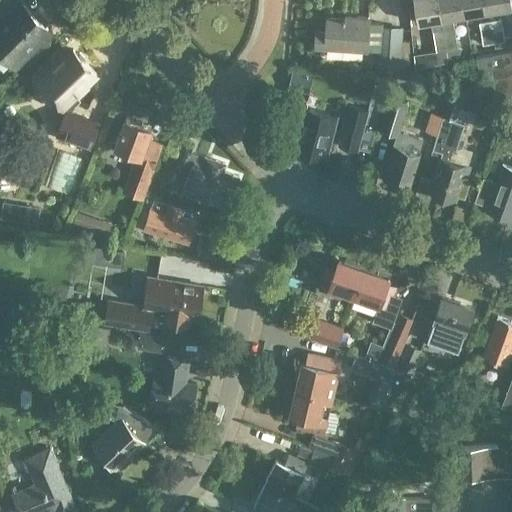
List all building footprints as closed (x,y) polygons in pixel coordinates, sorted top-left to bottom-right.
[(413,0),(418,23),(442,19),(438,0),(413,0)] [(462,0),(438,0),(442,19),(465,15),(462,0)] [(486,0),(462,0),(465,15),(489,11),(486,0)] [(511,4),(511,0),(486,0),(489,11),(511,7),(511,4)] [(36,12),(33,15),(23,5),(1,27),(0,26),(0,52),(13,66),(25,54),(28,57),(38,47),(35,44),(48,30),(45,27),(48,25),(48,20),(40,12),(36,12)] [(345,16),(342,16),(342,18),(327,17),(326,32),(317,31),(316,47),(367,50),(369,18),(345,17),(345,16)] [(501,19),(490,21),(494,42),(505,40),(501,19)] [(483,44),(494,42),(490,21),(479,23),(483,44)] [(379,25),(377,66),(399,67),(402,26),(379,25)] [(454,27),(443,28),(447,50),(458,48),(454,27)] [(433,30),(436,52),(447,50),(443,28),(433,30)] [(57,102),(66,111),(57,136),(91,148),(100,124),(72,113),(75,104),(71,100),(97,75),(74,50),(39,83),(45,89),(44,90),(43,92),(44,97),(49,102),(53,103),(56,102),(57,102)] [(476,57),(479,70),(491,67),(511,63),(511,54),(511,50),(476,57)] [(511,75),(511,63),(491,67),(493,79),(511,75)] [(437,69),(434,79),(448,84),(452,73),(437,69)] [(437,135),(459,141),(460,137),(464,123),(455,121),(469,75),(457,71),(443,116),(437,135)] [(351,107),(341,143),(369,151),(388,79),(376,75),(366,112),(351,107)] [(511,87),(511,75),(493,79),(495,90),(511,87)] [(497,102),(511,98),(511,87),(495,90),(497,102)] [(379,128),(398,134),(408,104),(389,98),(379,128)] [(336,117),(305,109),(294,150),(325,159),(336,117)] [(140,157),(139,161),(136,160),(124,193),(142,200),(162,146),(147,140),(151,129),(126,119),(116,148),(140,157)] [(422,139),(401,133),(399,139),(396,138),(384,179),(411,187),(421,154),(418,154),(422,139)] [(465,139),(460,137),(459,141),(437,135),(431,155),(440,158),(430,190),(429,193),(449,199),(452,197),(455,198),(456,195),(465,198),(470,183),(465,181),(469,167),(467,166),(472,150),(462,147),(465,139)] [(225,164),(205,157),(204,160),(188,155),(184,165),(191,168),(182,193),(227,209),(239,177),(222,171),(225,164)] [(511,168),(502,165),(486,211),(511,219),(511,168)] [(145,230),(187,243),(194,222),(181,218),(183,210),(154,201),(145,230)] [(91,218),(77,213),(71,228),(86,233),(91,218)] [(320,285),(354,297),(364,269),(339,260),(336,269),(327,266),(320,285)] [(389,278),(364,269),(354,297),(351,307),(376,316),(378,311),(390,315),(394,304),(390,303),(395,290),(386,287),(389,278)] [(188,326),(190,316),(198,317),(203,286),(147,277),(142,308),(110,303),(108,319),(149,325),(149,324),(164,327),(164,322),(188,326)] [(466,329),(473,308),(442,297),(428,337),(457,348),(464,328),(466,329)] [(290,331),(336,347),(344,326),(297,310),(290,331)] [(399,312),(379,360),(395,367),(415,318),(399,312)] [(511,322),(498,317),(483,358),(507,366),(510,361),(511,361),(511,322)] [(167,337),(142,333),(139,349),(165,352),(167,337)] [(408,344),(397,367),(411,373),(421,351),(408,344)] [(394,369),(356,355),(350,369),(389,383),(394,369)] [(301,363),(295,389),(325,396),(324,397),(332,399),(341,362),(313,356),(311,366),(301,363)] [(161,379),(156,379),(152,407),(192,413),(196,384),(186,383),(189,360),(164,357),(161,379)] [(298,418),(296,427),(324,433),(332,399),(324,397),(325,396),(295,389),(289,416),(298,418)] [(95,447),(115,468),(127,456),(130,459),(148,442),(143,437),(155,426),(124,406),(115,414),(122,422),(95,447)] [(339,444),(313,435),(309,446),(313,448),(336,456),(348,462),(348,460),(358,465),(362,455),(339,444)] [(57,511),(71,511),(76,510),(50,449),(25,459),(36,484),(13,494),(20,511),(49,511),(56,509),(57,511)] [(455,481),(500,479),(498,449),(454,451),(455,481)] [(289,455),(284,464),(276,460),(264,484),(291,497),(307,464),(289,455)] [(348,462),(336,456),(330,467),(342,473),(344,469),(355,475),(359,467),(348,462)] [(264,484),(253,508),(260,511),(284,511),(291,497),(264,484)] [(435,511),(435,498),(370,501),(370,511),(435,511)]
